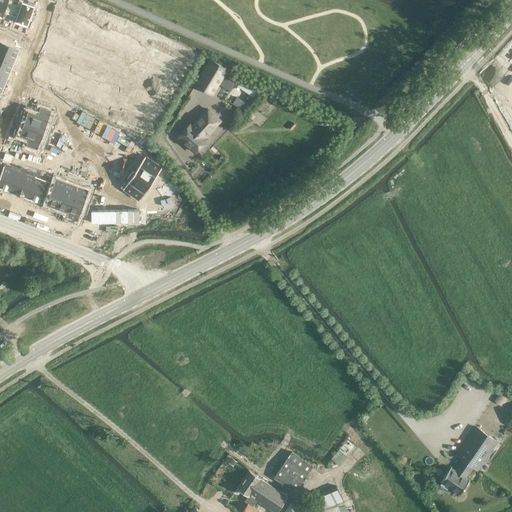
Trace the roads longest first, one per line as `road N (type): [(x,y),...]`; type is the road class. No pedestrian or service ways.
road 1 (secondary): [(157,287),(292,216),(348,176),(511,13)]
road 2 (residential): [(157,287),(150,269),(125,252),(0,202)]
road 3 (secondary): [(0,375),(157,287)]
road 4 (unclassified): [(0,223),(157,287)]
road 5 (residential): [(154,87),(35,39)]
